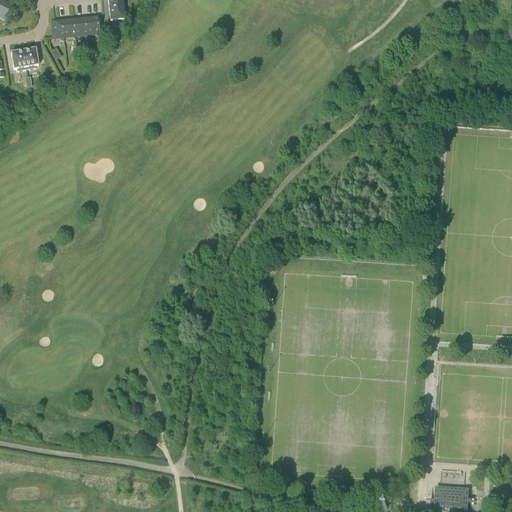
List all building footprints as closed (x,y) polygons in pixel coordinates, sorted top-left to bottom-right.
[(0,0),(0,19),(5,22),(13,7),(0,0)] [(107,0),(110,18),(110,22),(124,21),(121,0),(107,0)] [(88,36),(99,35),(97,19),(86,21),(88,36)] [(86,21),(75,22),(76,37),(88,36),(86,21)] [(65,38),(76,37),(75,22),(63,23),(65,38)] [(53,40),(65,38),(63,23),(52,24),(51,24),(53,40)] [(35,50),(23,52),(26,71),(35,70),(35,67),(38,67),(35,50)] [(17,73),(26,71),(23,52),(10,54),(13,71),(16,71),(17,73)] [(435,505),(434,511),(466,511),(467,504),(468,500),(468,490),(436,488),(435,500),(435,505)]
